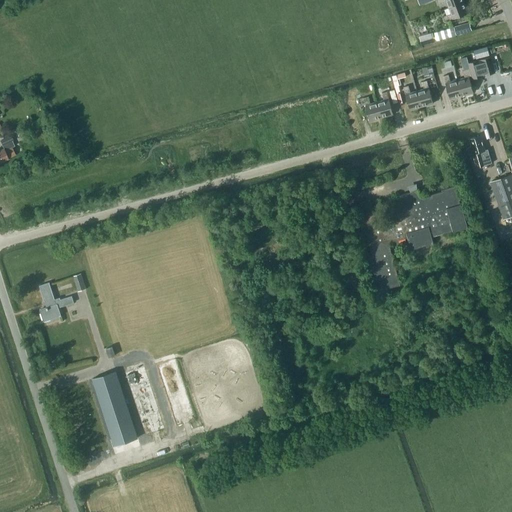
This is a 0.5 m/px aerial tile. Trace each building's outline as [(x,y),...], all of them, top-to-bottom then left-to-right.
[(463,2),(448,7),(451,14),(444,16),(445,21),(452,19),(453,19),(468,13),(463,2)] [(454,27),(456,35),(472,30),(469,22),(454,27)] [(432,31),(419,35),(421,45),(434,42),(432,31)] [(464,78),(456,80),(461,96),(472,92),(468,77),(471,76),(471,78),(494,72),(489,57),(467,63),(469,69),(462,71),(464,78)] [(431,66),(425,67),(427,75),(434,74),(431,66)] [(396,75),(392,76),(395,86),(408,82),(405,72),(396,75)] [(461,96),(456,80),(449,82),(447,74),(442,76),(449,99),(461,96)] [(423,89),(416,91),(421,107),(432,103),(426,80),(421,82),(423,89)] [(421,107),(416,91),(410,93),(408,85),(403,87),(405,95),(409,109),(409,110),(421,107)] [(383,100),(376,102),(380,118),(392,114),(386,91),(381,93),(383,100)] [(380,118),(376,102),(369,104),(367,97),(363,98),(369,121),(380,118)] [(15,133),(18,140),(26,137),(23,130),(15,133)] [(469,139),(471,146),(467,148),(469,155),(472,154),(476,167),(491,163),(487,149),(484,150),(480,135),(469,139)] [(0,161),(1,161),(2,161),(8,158),(15,155),(12,147),(14,146),(12,141),(13,141),(11,136),(1,140),(3,145),(2,146),(4,149),(0,150),(0,161)] [(511,178),(510,174),(491,181),(505,219),(511,216),(511,178)] [(379,279),(381,290),(400,285),(389,243),(408,238),(411,249),(434,243),(432,237),(454,231),(468,228),(461,204),(460,204),(459,200),(460,200),(456,186),(442,190),(442,191),(420,197),(419,191),(398,196),(403,211),(377,218),(374,208),(360,211),(363,222),(361,223),(367,246),(369,245),(372,256),(370,257),(376,280),(379,279)] [(81,273),(73,276),(78,291),(86,289),(81,273)] [(40,309),(43,321),(61,315),(58,308),(74,303),(72,296),(55,301),(50,282),(39,286),(46,307),(40,309)] [(114,356),(111,348),(105,350),(108,358),(114,356)] [(123,370),(145,436),(165,429),(142,363),(123,370)] [(115,371),(92,378),(114,445),(137,438),(115,371)] [(85,450),(105,445),(84,378),(65,384),(85,450)]
